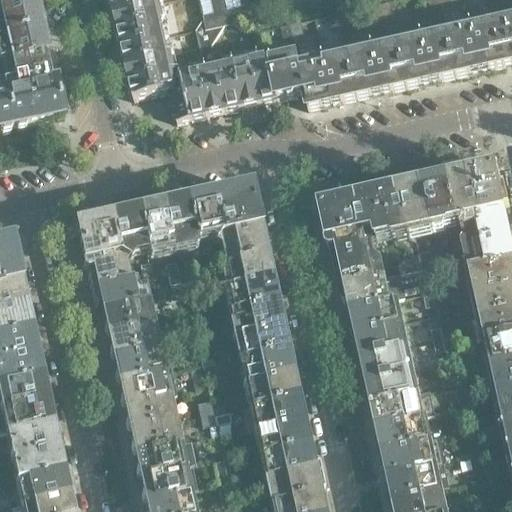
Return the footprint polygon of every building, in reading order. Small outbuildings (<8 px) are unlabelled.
[(0,0),(0,15),(34,8),(32,0),(0,0)] [(160,8),(158,0),(110,0),(122,51),(167,40),(160,8)] [(259,22),(254,0),(199,0),(205,25),(207,33),(216,31),(225,29),(259,22)] [(440,8),(438,0),(428,0),(431,10),(440,8)] [(392,19),(390,6),(380,9),(383,21),(392,19)] [(41,27),(40,20),(37,19),(34,8),(0,15),(0,41),(40,33),(39,30),(41,27)] [(383,21),(380,9),(370,11),(373,23),(383,21)] [(352,28),(349,16),(339,18),(342,30),(352,28)] [(342,30),(339,18),(329,20),(332,32),(342,30)] [(210,74),(216,72),(211,51),(225,29),(216,31),(207,33),(205,25),(202,26),(196,35),(200,54),(205,75),(210,74)] [(303,39),(300,26),(290,29),(293,41),(303,39)] [(481,76),(473,37),(470,27),(446,32),(448,42),(457,82),(481,76)] [(293,41),(290,29),(280,31),(283,43),(293,41)] [(510,70),(511,69),(511,57),(506,30),(501,30),(496,32),(504,69),(505,69),(506,71),(510,70)] [(504,69),(496,32),(473,37),(481,76),(506,71),(505,69),(504,69)] [(45,57),(43,45),(45,43),(44,36),(40,35),(40,33),(0,41),(0,52),(3,66),(5,65),(45,57)] [(178,128),(215,120),(205,75),(176,81),(172,59),(167,40),(122,51),(134,105),(171,97),(178,128)] [(457,82),(448,42),(424,48),(432,87),(457,82)] [(432,87),(424,48),(390,55),(393,69),(398,68),(400,76),(404,75),(408,93),(432,87)] [(408,93),(404,75),(400,76),(398,68),(393,69),(390,55),(374,59),(383,98),(408,93)] [(50,80),(45,57),(5,65),(9,83),(21,81),(22,81),(23,87),(50,80)] [(383,98),(374,59),(349,64),(358,104),(383,98)] [(278,106),(269,66),(268,61),(216,72),(226,118),(278,106)] [(306,100),(301,75),(302,75),(299,64),(271,70),(270,66),(269,66),(278,106),(305,100),(306,100)] [(358,104),(349,64),(325,70),(334,109),(358,104)] [(325,70),(302,75),(301,75),(306,100),(305,100),(309,115),(334,109),(325,70)] [(210,74),(205,75),(215,120),(220,119),(226,118),(216,72),(210,74)] [(62,121),(54,86),(52,87),(50,80),(23,87),(25,96),(28,95),(35,127),(62,121)] [(35,127),(28,95),(25,96),(23,87),(22,81),(21,81),(9,83),(10,88),(3,89),(12,132),(15,132),(17,134),(25,132),(25,129),(35,127)] [(12,132),(3,89),(0,90),(0,135),(2,137),(9,136),(10,133),(12,132)] [(503,214),(496,182),(494,176),(448,186),(457,227),(462,226),(463,234),(475,231),(473,221),(503,214)] [(457,227),(448,186),(425,191),(435,234),(446,232),(446,229),(457,227)] [(435,234),(425,191),(402,196),(412,239),(435,234)] [(257,230),(249,194),(214,202),(222,237),(257,230)] [(412,239),(402,196),(376,202),(380,222),(384,221),(389,242),(393,241),(394,243),(412,239)] [(222,237),(214,202),(187,208),(195,244),(210,241),(217,245),(222,237)] [(389,242),(384,221),(380,222),(376,202),(323,214),(329,245),(374,235),(376,245),(389,242)] [(195,244),(187,208),(163,213),(172,255),(196,250),(195,244)] [(172,255),(163,213),(138,219),(146,255),(148,261),(172,255)] [(509,241),(503,214),(473,221),(475,231),(463,234),(466,244),(462,248),(463,252),(467,251),(509,241)] [(146,255),(138,219),(110,225),(118,260),(126,265),(131,258),(146,255)] [(118,260),(110,225),(77,232),(84,267),(85,267),(118,260)] [(263,259),(257,230),(222,237),(217,245),(224,249),(227,267),(263,259)] [(373,260),(370,246),(376,245),(374,235),(329,245),(335,269),(373,260)] [(511,254),(509,241),(467,251),(463,252),(469,275),(471,275),(472,275),(511,265),(511,254)] [(0,291),(19,287),(11,247),(0,249),(0,295),(0,296),(0,295),(0,291)] [(443,263),(441,254),(437,254),(426,257),(428,266),(443,263)] [(428,266),(426,257),(419,258),(423,273),(430,272),(428,266)] [(211,264),(209,258),(198,260),(200,266),(211,264)] [(423,273),(419,258),(413,260),(416,275),(423,273)] [(268,283),(266,274),(263,259),(227,267),(222,268),(228,292),(268,283)] [(126,287),(126,286),(122,269),(126,265),(118,260),(85,267),(84,267),(82,269),(83,274),(86,275),(91,295),(126,287)] [(379,262),(379,261),(373,260),(335,269),(340,292),(384,282),(379,262)] [(416,275),(413,260),(409,261),(406,261),(409,277),(416,275)] [(409,277),(406,261),(399,263),(402,278),(409,277)] [(447,280),(445,272),(443,263),(428,266),(430,272),(432,283),(447,280)] [(212,270),(211,264),(200,266),(201,273),(212,270)] [(511,290),(511,265),(472,275),(471,275),(476,299),(511,290)] [(179,288),(179,285),(176,271),(175,266),(165,268),(167,277),(169,290),(179,288)] [(151,274),(149,268),(139,270),(140,277),(151,274)] [(189,283),(188,276),(186,269),(176,271),(179,285),(189,283)] [(152,280),(151,274),(140,277),(142,283),(152,280)] [(393,306),(392,305),(390,296),(387,297),(384,282),(340,292),(343,305),(346,307),(351,305),(353,314),(393,306)] [(193,300),(189,283),(179,285),(179,288),(182,299),(186,298),(186,301),(193,300)] [(276,302),(274,295),(271,294),(268,283),(228,292),(225,292),(231,316),(274,307),(273,305),(276,302)] [(145,308),(141,292),(134,294),(132,285),(126,286),(126,287),(91,295),(94,308),(97,310),(102,309),(104,317),(145,308)] [(435,296),(434,291),(433,286),(422,288),(424,298),(435,296)] [(0,315),(25,310),(22,298),(24,296),(23,289),(19,287),(0,291),(0,295),(0,296),(0,295),(0,315)] [(182,299),(179,288),(169,290),(172,301),(182,299)] [(448,305),(444,288),(434,291),(435,296),(438,307),(448,305)] [(511,315),(511,290),(476,299),(481,322),(511,315)] [(438,307),(435,296),(424,298),(427,310),(438,307)] [(200,314),(198,300),(193,301),(193,300),(186,301),(188,310),(190,316),(200,314)] [(403,328),(398,305),(397,304),(392,305),(393,306),(353,314),(355,324),(353,327),(355,334),(358,335),(358,338),(403,328)] [(452,323),(448,305),(438,307),(440,320),(442,326),(452,323)] [(279,330),(277,319),(279,317),(277,310),(274,309),(274,307),(231,316),(236,340),(279,330)] [(150,331),(145,308),(104,317),(106,327),(104,330),(105,337),(109,339),(109,340),(150,331)] [(0,341),(30,335),(25,310),(0,315),(0,341)] [(191,322),(190,316),(188,310),(177,313),(180,325),(191,322)] [(203,322),(202,314),(200,314),(190,316),(191,322),(192,325),(203,322)] [(511,340),(511,315),(481,322),(487,346),(511,340)] [(194,333),(192,325),(191,322),(180,325),(182,336),(194,334),(194,333)] [(205,331),(203,322),(192,325),(194,333),(205,331)] [(408,352),(403,328),(358,338),(361,348),(358,351),(360,358),(363,359),(364,362),(408,352)] [(284,354),(279,330),(236,340),(241,364),(284,354)] [(155,355),(150,331),(109,340),(111,351),(109,354),(111,360),(114,362),(114,364),(155,355)] [(446,344),(445,340),(444,334),(433,337),(435,346),(446,344)] [(35,358),(30,335),(0,341),(0,369),(4,369),(3,366),(35,358)] [(459,352),(455,338),(445,340),(446,344),(448,354),(448,355),(459,352)] [(511,340),(487,346),(492,370),(511,365),(511,340)] [(448,354),(446,344),(435,346),(437,356),(448,354)] [(415,351),(408,352),(364,362),(366,372),(364,375),(365,382),(368,383),(369,386),(413,376),(420,375),(415,351)] [(463,370),(459,352),(448,355),(451,368),(452,372),(463,370)] [(290,378),(284,354),(241,364),(247,388),(290,378)] [(161,379),(155,355),(114,364),(117,374),(114,378),(116,384),(119,386),(120,388),(161,379)] [(42,376),(40,369),(37,368),(35,358),(3,366),(4,369),(0,369),(0,392),(41,383),(40,379),(42,376)] [(202,370),(200,364),(199,358),(188,361),(191,372),(202,370)] [(214,370),(212,361),(200,364),(202,370),(202,372),(214,370)] [(511,390),(511,365),(492,370),(497,394),(511,390)] [(204,382),(204,381),(202,372),(202,370),(191,372),(193,384),(204,382)] [(216,378),(214,370),(202,372),(204,381),(216,378)] [(419,400),(413,376),(369,386),(371,396),(369,398),(370,406),(374,407),(374,410),(419,400)] [(171,377),(161,379),(120,388),(122,398),(120,402),(121,408),(124,410),(125,412),(166,403),(176,401),(171,377)] [(297,397),(295,391),(292,389),(290,378),(247,388),(252,411),(295,402),(294,400),(297,397)] [(456,392),(455,387),(454,382),(443,384),(445,394),(456,392)] [(46,407),(43,393),(45,391),(44,384),(41,383),(0,392),(0,414),(1,420),(5,420),(15,417),(14,414),(46,407)] [(469,400),(466,384),(455,387),(456,392),(458,401),(459,402),(469,400)] [(511,415),(511,390),(497,394),(502,418),(511,415)] [(458,401),(456,392),(445,394),(447,404),(458,401)] [(424,424),(424,423),(427,423),(435,421),(429,398),(419,400),(374,410),(376,420),(374,422),(376,429),(379,431),(380,434),(424,424)] [(473,418),(469,400),(459,402),(462,415),(463,420),(473,418)] [(300,426),(298,415),(300,412),(298,405),(295,404),(295,402),(252,411),(257,435),(300,426)] [(171,427),(166,403),(125,412),(127,422),(125,425),(126,432),(130,434),(130,436),(171,427)] [(212,417),(211,412),(210,406),(198,408),(201,420),(212,417)] [(51,431),(46,407),(14,414),(15,417),(5,420),(10,440),(51,431)] [(225,417),(223,409),(211,412),(212,417),(213,420),(225,417)] [(464,426),(463,420),(462,415),(451,418),(453,430),(464,427),(464,426)] [(511,440),(511,415),(502,418),(508,442),(511,440)] [(215,429),(213,420),(212,417),(201,420),(204,432),(215,429)] [(227,426),(225,417),(213,420),(215,429),(227,426)] [(385,457),(432,447),(427,423),(424,423),(424,424),(380,434),(382,444),(379,446),(381,453),(384,455),(385,457)] [(305,450),(300,426),(257,435),(263,459),(305,450)] [(177,450),(171,427),(130,436),(132,446),(130,449),(132,455),(135,458),(135,460),(177,450)] [(467,439),(465,432),(464,427),(453,430),(456,442),(467,439)] [(480,448),(476,429),(465,432),(467,439),(469,450),(480,448)] [(57,455),(51,431),(10,440),(13,456),(10,457),(12,469),(16,468),(26,466),(25,462),(57,455)] [(469,450),(467,439),(456,442),(459,454),(470,451),(469,450)] [(223,465),(222,459),(218,444),(208,446),(213,467),(223,465)] [(436,446),(432,447),(385,457),(387,468),(385,469),(386,478),(389,477),(390,481),(437,471),(441,470),(436,446)] [(190,447),(177,450),(135,460),(138,470),(136,473),(137,479),(140,481),(141,483),(182,474),(191,472),(195,471),(190,447)] [(484,465),(480,448),(469,450),(470,451),(472,463),(473,467),(484,465)] [(311,473),(305,450),(263,459),(268,483),(311,473)] [(61,474),(63,471),(62,465),(59,463),(57,455),(25,462),(26,466),(16,468),(21,488),(62,479),(61,474)] [(235,465),(233,457),(222,459),(223,465),(223,468),(235,465)] [(228,489),(225,476),(223,468),(223,465),(213,467),(218,491),(228,489)] [(237,474),(235,465),(223,468),(225,476),(237,474)] [(441,470),(437,471),(390,481),(393,492),(390,493),(392,502),(395,501),(395,505),(443,494),(446,494),(441,470)] [(191,472),(182,474),(141,483),(143,493),(141,497),(142,503),(146,505),(146,507),(187,498),(197,496),(191,472)] [(318,493),(316,486),(313,484),(311,473),(268,483),(273,507),(316,497),(316,495),(318,493)] [(477,487),(476,478),(475,475),(464,477),(466,489),(477,487)] [(490,495),(486,476),(476,478),(477,487),(480,498),(490,495)] [(26,511),(67,503),(64,489),(66,487),(65,480),(62,479),(21,488),(19,489),(24,511),(26,511)] [(480,498),(477,487),(466,489),(469,501),(480,499),(480,498)] [(233,511),(232,507),(229,492),(228,489),(218,491),(222,511),(233,511)] [(446,511),(443,494),(395,505),(396,511),(446,511)] [(494,511),(490,495),(480,498),(480,499),(483,511),(494,511)] [(319,511),(319,510),(321,507),(320,501),(316,499),(316,497),(273,507),(274,511),(319,511)] [(190,511),(187,498),(146,507),(147,511),(190,511)] [(69,511),(67,503),(26,511),(69,511)]
